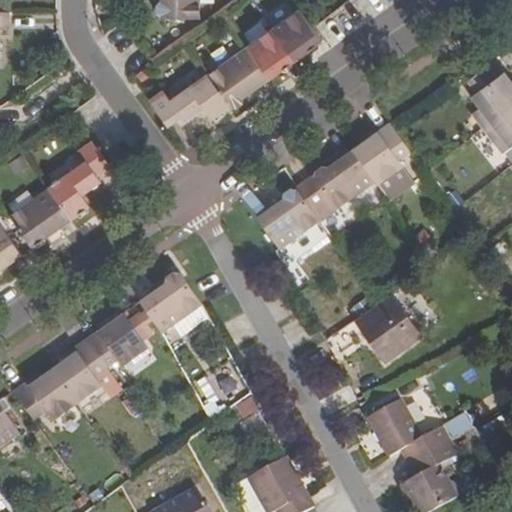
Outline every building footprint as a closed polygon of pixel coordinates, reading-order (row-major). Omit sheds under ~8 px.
[(160,0),(161,2),(156,6),(156,11),(161,14),(160,17),(198,17),(198,0),(160,0)] [(274,30),(295,61),(322,42),(311,27),(299,10),(274,30)] [(0,12),(0,29),(10,29),(9,13),(0,12)] [(246,49),(268,80),(295,61),(274,30),(246,49)] [(206,76),(230,107),(235,107),(241,103),(242,99),(268,80),(246,49),(206,76)] [(472,116),(483,129),(511,107),(511,82),(496,61),(487,68),(468,81),(468,82),(477,94),(471,99),(480,109),(472,116)] [(468,81),(487,68),(483,63),(465,76),(468,81)] [(202,109),(211,121),(230,107),(206,76),(170,101),(163,91),(149,101),(167,127),(180,118),(184,122),(202,109)] [(511,147),(511,107),(483,129),(494,144),(502,138),(511,148),(511,147)] [(376,181),(390,201),(415,182),(400,161),(411,152),(391,123),(353,149),(376,181)] [(49,189),(72,222),(91,208),(81,195),(99,183),(96,178),(110,168),(91,142),(76,153),(84,163),(49,189)] [(320,222),(337,210),(376,181),(353,149),(327,169),(323,167),(316,172),(314,177),(297,189),(320,222)] [(9,217),(32,249),(72,222),(49,189),(9,217)] [(257,218),(280,250),(320,222),(297,189),(296,190),(291,189),(285,194),(284,199),(257,218)] [(0,271),(20,258),(0,230),(0,271)] [(140,303),(162,334),(171,328),(203,306),(180,273),(177,275),(172,273),(167,277),(167,283),(140,303)] [(353,321),(365,338),(367,336),(373,345),(372,347),(383,363),(421,336),(391,295),(353,321)] [(171,328),(180,340),(210,319),(203,306),(171,328)] [(88,339),(108,368),(119,360),(123,367),(149,348),(124,313),(88,339)] [(119,384),(108,368),(88,339),(61,358),(63,361),(54,369),(78,403),(103,386),(107,392),(119,384)] [(14,392),(35,421),(47,413),(53,422),(78,403),(54,369),(44,375),(42,371),(14,392)] [(86,416),(123,390),(119,384),(107,392),(103,386),(78,403),(86,416)] [(367,419),(389,458),(402,451),(410,464),(449,442),(442,428),(421,440),(400,402),(367,419)] [(0,449),(21,435),(0,405),(0,449)] [(475,487),(449,442),(410,464),(417,477),(404,485),(419,511),(433,511),(457,498),(475,487)] [(274,511),(276,511),(305,511),(314,508),(286,457),(237,485),(251,511),(274,511)] [(211,511),(199,489),(155,511),(211,511)]
